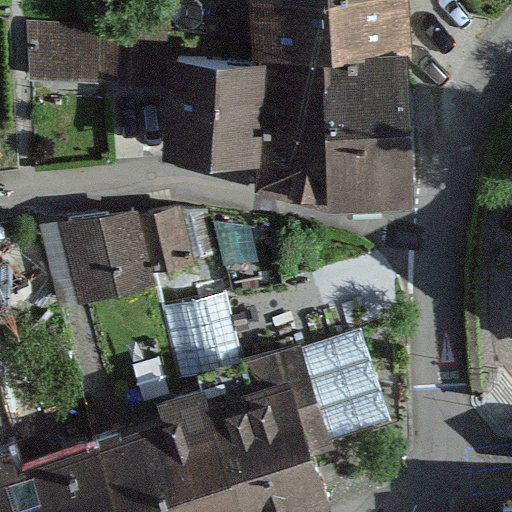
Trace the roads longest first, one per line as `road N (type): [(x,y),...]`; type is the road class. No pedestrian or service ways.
road 1 (residential): [(437,221),(281,187),(179,177),(0,186)]
road 2 (residential): [(408,511),(431,416),(437,221)]
road 3 (residential): [(437,221),(480,74),(511,37)]
